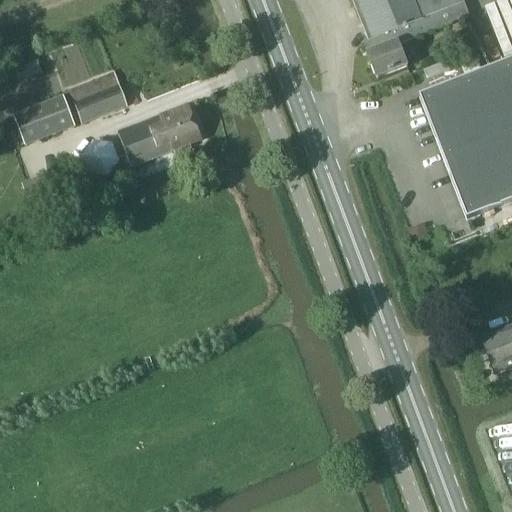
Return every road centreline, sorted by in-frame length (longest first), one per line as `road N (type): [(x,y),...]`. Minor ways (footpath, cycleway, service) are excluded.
road 1 (primary): [(456,511),(263,0)]
road 2 (unclassified): [(226,0),(417,511)]
